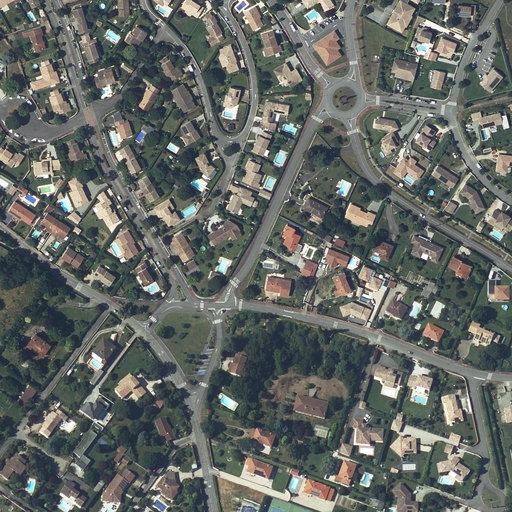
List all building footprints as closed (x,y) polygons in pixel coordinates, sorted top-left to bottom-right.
[(118,0),(119,16),(129,16),(129,6),(127,7),(126,0),(118,0)] [(186,0),(182,7),(186,10),(192,14),(198,17),(204,7),(197,3),(195,1),(192,0),(186,0)] [(325,7),(320,0),(318,0),(325,10),(333,4),(332,3),(325,7)] [(404,31),(416,5),(405,0),(397,0),(387,23),(404,31)] [(477,13),(477,11),(475,11),(476,6),(471,5),(471,6),(459,5),(458,13),(465,14),(470,15),(471,13),(475,14),(475,13),(477,13)] [(77,16),(78,20),(85,18),(82,6),(74,9),(76,16),(77,16)] [(255,6),(244,12),(253,29),(263,24),(259,18),(256,11),(257,10),(255,6)] [(213,16),(208,19),(207,19),(211,25),(207,27),(212,36),(216,43),(224,38),(221,33),(219,31),(220,30),(221,30),(216,22),(217,22),(213,15),(213,16)] [(85,18),(78,20),(79,23),(78,24),(80,32),(88,29),(85,18)] [(126,40),(135,46),(140,39),(141,40),(142,40),(147,32),(137,26),(132,33),(130,32),(126,40)] [(23,33),(24,37),(30,35),(33,44),(36,52),(46,48),(41,35),(43,35),(41,27),(23,33)] [(432,33),(425,31),(422,30),(422,29),(419,27),(414,41),(421,44),(423,40),(428,42),(432,33)] [(335,29),(313,42),(326,64),(342,55),(338,48),(341,46),(337,39),(340,37),(335,29)] [(276,44),(277,44),(273,30),(262,34),(266,47),(267,47),(267,49),(270,55),(280,51),(278,45),(277,46),(276,44)] [(216,43),(212,36),(208,39),(212,45),(216,43)] [(452,55),(457,42),(441,36),(436,49),(452,55)] [(88,52),(87,52),(90,63),(99,60),(97,57),(99,56),(93,39),(84,42),(85,46),(86,51),(87,51),(88,52)] [(225,61),(226,65),(228,69),(237,66),(236,61),(237,61),(235,56),(233,57),(233,55),(234,55),(230,45),(220,49),(221,52),(222,54),(221,57),(223,62),(225,61)] [(425,58),(436,60),(437,51),(427,50),(425,58)] [(167,78),(171,76),(177,72),(176,71),(178,70),(178,69),(176,65),(173,61),(171,62),(170,59),(168,60),(166,56),(160,60),(162,63),(165,70),(163,72),(164,72),(167,78)] [(413,81),(418,64),(395,58),(392,71),(396,72),(396,71),(400,71),(399,73),(404,74),(403,78),(413,81)] [(41,61),(42,66),(45,73),(43,74),(43,75),(45,81),(49,80),(56,77),(55,75),(58,75),(57,74),(56,70),(54,65),(52,66),(51,63),(50,63),(48,59),(41,61)] [(123,66),(132,72),(134,68),(125,62),(123,66)] [(292,73),(291,72),(286,63),(274,70),(279,79),(282,77),(286,85),(289,83),(291,87),(297,83),(297,82),(302,79),(297,70),(292,73)] [(491,92),(504,76),(492,66),(479,83),(491,92)] [(171,76),(173,80),(183,74),(180,68),(178,69),(178,70),(176,71),(177,72),(171,76)] [(112,70),(104,72),(108,83),(113,82),(112,80),(115,79),(115,77),(119,76),(116,69),(112,70)] [(97,72),(98,76),(100,83),(102,83),(103,85),(108,83),(104,72),(104,70),(97,72)] [(445,72),(435,70),(430,86),(441,89),(445,72)] [(49,80),(50,83),(61,80),(59,74),(57,74),(58,75),(55,75),(56,77),(49,80)] [(98,76),(94,77),(98,89),(104,87),(103,85),(102,83),(100,83),(98,76)] [(173,96),(176,102),(190,94),(188,91),(187,91),(183,83),(172,90),(175,95),(173,96)] [(144,104),(142,107),(148,111),(154,101),(153,100),(157,94),(160,89),(152,84),(149,89),(148,88),(143,95),(145,96),(141,102),(144,104)] [(230,104),(231,107),(237,103),(235,100),(236,97),(238,98),(241,89),(230,86),(228,95),(226,94),(224,103),(230,104)] [(54,111),(59,109),(66,107),(65,105),(67,104),(65,100),(64,95),(62,96),(61,92),(59,93),(58,89),(51,91),(52,95),(55,103),(52,104),(54,111)] [(192,97),(190,94),(176,102),(179,107),(181,106),(184,112),(195,106),(191,98),(192,97)] [(263,126),(275,131),(276,123),(272,122),(274,112),(284,114),(285,105),(266,101),(265,108),(266,108),(266,110),(265,110),(263,120),(264,121),(263,126)] [(59,109),(60,113),(71,109),(69,103),(67,104),(65,105),(66,107),(59,109)] [(503,123),(500,111),(482,116),(481,110),(470,113),(472,120),(478,118),(483,139),(491,138),(490,133),(497,131),(496,124),(503,123)] [(387,150),(390,148),(396,145),(394,142),(398,141),(393,131),(399,128),(395,121),(378,118),(378,120),(375,120),(374,127),(388,129),(390,133),(384,136),(386,139),(383,141),(384,144),(387,150)] [(118,125),(119,129),(119,131),(122,138),(133,135),(128,121),(125,123),(123,119),(115,122),(116,126),(118,125)] [(191,142),(199,138),(194,130),(195,129),(190,121),(181,126),(191,142)] [(149,124),(147,126),(143,124),(134,140),(141,145),(152,126),(149,124)] [(430,150),(436,142),(430,138),(430,139),(428,138),(428,137),(427,136),(432,128),(426,125),(416,140),(430,150)] [(428,138),(430,139),(430,138),(432,135),(435,131),(432,128),(427,136),(428,137),(428,138)] [(258,150),(257,153),(262,155),(272,135),(263,131),(261,136),(259,135),(257,140),(258,140),(257,143),(256,143),(254,148),(258,150)] [(84,154),(84,153),(82,149),(80,144),(78,145),(77,142),(75,143),(74,139),(67,141),(68,145),(71,153),(69,153),(69,154),(71,160),(75,159),(82,156),(82,154),(84,154)] [(384,144),(381,146),(385,155),(391,151),(390,148),(387,150),(384,144)] [(5,150),(2,147),(0,149),(0,155),(1,156),(7,161),(6,163),(14,151),(10,148),(9,150),(6,148),(5,150)] [(130,167),(129,167),(132,172),(141,168),(138,162),(131,149),(122,154),(129,166),(130,167)] [(14,151),(6,163),(12,167),(15,163),(19,157),(17,156),(18,154),(14,151)] [(19,157),(15,163),(18,165),(24,156),(19,152),(18,154),(17,156),(19,157)] [(82,156),(75,159),(77,163),(88,159),(85,153),(84,153),(84,154),(82,154),(82,156)] [(196,158),(202,171),(208,176),(215,168),(209,164),(208,164),(207,162),(209,162),(205,153),(196,158)] [(511,154),(499,153),(497,170),(506,171),(507,164),(511,164),(511,154)] [(419,178),(424,169),(415,163),(417,159),(411,155),(409,158),(404,155),(393,171),(402,178),(407,170),(419,178)] [(35,174),(49,173),(49,170),(53,170),(52,157),(47,157),(48,159),(48,161),(42,161),(42,163),(40,163),(40,162),(34,162),(35,174)] [(249,169),(248,171),(245,177),(244,176),(242,181),(258,187),(260,184),(258,183),(261,174),(257,172),(261,164),(250,159),(246,168),(248,168),(249,169)] [(438,165),(432,174),(453,187),(458,178),(438,165)] [(139,180),(141,184),(143,187),(141,188),(143,191),(153,185),(147,175),(139,180)] [(69,181),(73,190),(78,200),(74,202),(76,206),(88,201),(83,190),(82,186),(83,186),(78,176),(69,181)] [(484,208),(479,197),(478,197),(477,195),(478,195),(476,191),(465,184),(462,189),(463,189),(461,193),(469,198),(471,202),(473,201),(475,206),(476,206),(479,211),(484,208)] [(20,185),(16,190),(22,194),(25,188),(20,185)] [(147,194),(148,197),(151,201),(159,195),(153,185),(143,191),(145,195),(147,194)] [(252,191),(241,186),(239,191),(250,196),(252,191)] [(261,188),(259,194),(269,198),(272,193),(261,188)] [(73,190),(70,191),(74,202),(78,200),(73,190)] [(103,217),(108,226),(119,220),(115,212),(114,213),(113,211),(112,211),(111,209),(109,204),(112,203),(109,198),(108,199),(103,191),(100,193),(97,197),(100,199),(102,202),(96,205),(99,210),(100,210),(104,216),(103,217)] [(231,203),(229,209),(237,213),(242,202),(242,201),(248,203),(248,202),(252,204),(254,198),(250,196),(239,191),(237,195),(234,194),(231,202),(231,203)] [(308,197),(306,201),(303,207),(313,212),(322,217),(327,207),(308,197)] [(169,225),(176,220),(174,217),(178,215),(175,211),(172,213),(170,210),(174,208),(169,199),(154,208),(157,213),(162,211),(164,215),(165,217),(169,225)] [(450,200),(445,208),(452,213),(457,205),(450,200)] [(8,211),(15,216),(16,214),(22,218),(30,224),(36,215),(15,201),(8,211)] [(361,208),(351,204),(345,216),(351,219),(353,218),(361,221),(362,223),(367,226),(368,223),(370,222),(372,223),(376,215),(368,211),(367,213),(366,215),(364,214),(365,212),(360,210),(361,208)] [(502,214),(501,213),(495,209),(488,221),(493,225),(496,221),(503,226),(510,231),(511,227),(511,217),(506,214),(505,216),(503,217),(502,214)] [(78,224),(81,219),(74,212),(67,217),(78,224)] [(47,230),(51,232),(59,220),(48,213),(43,220),(41,223),(46,227),(48,228),(47,230)] [(59,220),(51,232),(55,234),(56,233),(58,235),(63,238),(71,228),(59,220)] [(484,222),(481,220),(476,227),(479,230),(484,222)] [(214,244),(226,237),(226,235),(230,234),(231,236),(238,235),(237,229),(239,228),(239,227),(238,225),(237,224),(236,224),(235,223),(234,222),(232,222),(231,222),(230,221),(229,221),(228,221),(226,222),(225,222),(227,225),(225,226),(225,225),(208,235),(211,240),(214,244)] [(496,221),(493,225),(501,230),(503,226),(496,221)] [(289,246),(295,249),(294,251),(299,253),(302,245),(297,243),(301,235),(293,232),(295,228),(287,225),(284,232),(289,234),(285,244),(289,246)] [(231,236),(232,240),(242,235),(239,229),(240,229),(239,228),(237,229),(238,235),(231,236)] [(122,245),(126,252),(129,257),(138,251),(133,243),(131,239),(133,238),(128,230),(119,235),(124,244),(122,245)] [(176,246),(175,247),(177,250),(188,243),(181,232),(170,239),(172,243),(174,242),(176,246)] [(325,239),(314,233),(313,235),(324,240),(324,241),(327,242),(327,241),(325,239)] [(432,257),(437,259),(442,248),(433,244),(432,245),(426,243),(428,239),(419,235),(418,237),(416,243),(413,250),(421,254),(422,251),(433,256),(432,257)] [(334,244),(336,245),(342,248),(345,242),(337,238),(334,244)] [(386,242),(378,239),(374,249),(382,253),(381,256),(387,259),(393,246),(388,244),(386,242)] [(325,247),(324,248),(332,252),(336,245),(334,244),(329,242),(327,241),(327,242),(325,247)] [(177,250),(179,253),(180,253),(182,257),(181,257),(183,261),(195,255),(188,243),(177,250)] [(8,259),(10,255),(9,254),(10,251),(0,245),(0,259),(7,264),(10,261),(8,259)] [(62,257),(70,262),(71,261),(79,266),(84,257),(69,247),(62,257)] [(454,256),(449,267),(457,270),(462,272),(461,274),(467,277),(472,265),(465,262),(462,261),(462,260),(454,256)] [(194,259),(186,264),(189,269),(196,264),(194,259)] [(136,268),(145,283),(153,278),(150,274),(149,272),(151,271),(146,262),(141,265),(136,268)] [(368,280),(366,284),(378,288),(382,278),(373,274),(375,269),(363,264),(358,276),(368,280)] [(93,276),(96,278),(97,277),(104,281),(105,281),(106,281),(106,282),(110,285),(115,276),(99,266),(93,276)] [(311,276),(310,278),(312,279),(315,272),(309,268),(306,273),(311,276)] [(339,289),(334,291),(336,295),(342,292),(343,293),(351,290),(344,276),(346,275),(344,272),(333,277),(336,283),(338,282),(339,284),(338,285),(340,289),(339,289)] [(281,288),(280,292),(280,295),(288,296),(291,281),(268,277),(266,289),(270,290),(270,288),(278,289),(278,288),(281,288)] [(379,286),(385,289),(389,279),(383,277),(379,286)] [(388,285),(394,287),(396,281),(390,279),(388,285)] [(510,301),(510,286),(496,286),(496,280),(489,280),(489,295),(494,295),(494,301),(510,301)] [(428,286),(426,290),(431,292),(434,285),(435,283),(430,281),(427,286),(428,286)] [(438,319),(445,305),(436,300),(429,314),(438,319)] [(387,312),(388,312),(391,314),(391,313),(393,315),(400,319),(401,320),(407,309),(393,301),(387,312)] [(474,339),(479,342),(490,346),(492,341),(497,343),(500,337),(495,335),(495,334),(491,332),(490,334),(479,329),(480,326),(472,323),(469,331),(476,334),(474,339)] [(433,338),(439,341),(443,332),(429,325),(424,335),(432,339),(433,338)] [(50,347),(45,343),(46,341),(36,334),(28,345),(33,348),(34,346),(44,353),(45,351),(46,352),(50,347)] [(106,361),(116,348),(112,345),(111,347),(102,341),(95,350),(102,355),(100,358),(104,361),(102,364),(104,366),(107,363),(105,362),(106,361)] [(44,353),(34,346),(33,348),(43,356),(46,352),(45,351),(44,353)] [(244,368),(247,359),(246,358),(247,354),(239,351),(238,355),(237,355),(233,365),(234,365),(231,374),(241,377),(242,372),(244,368)] [(399,386),(403,374),(398,372),(397,374),(388,371),(385,370),(386,369),(377,366),(374,376),(382,379),(382,381),(385,382),(394,385),(399,386)] [(99,379),(104,373),(100,369),(95,376),(99,379)] [(133,378),(130,375),(118,384),(120,386),(121,385),(126,381),(127,383),(133,378)] [(94,386),(99,379),(95,376),(90,383),(94,386)] [(430,391),(433,381),(419,377),(418,379),(410,376),(407,386),(416,388),(416,387),(430,391)] [(146,393),(137,382),(136,383),(134,382),(136,381),(133,378),(127,383),(126,381),(121,385),(120,386),(115,390),(122,399),(132,391),(139,399),(146,393)] [(25,406),(37,390),(30,384),(18,401),(25,406)] [(458,410),(455,395),(442,397),(443,403),(446,402),(450,421),(454,420),(459,419),(458,410)] [(327,409),(329,404),(297,396),(294,409),(320,415),(320,418),(325,419),(327,411),(326,411),(326,408),(327,409)] [(95,422),(108,404),(99,397),(92,406),(86,401),(79,410),(95,422)] [(154,404),(161,408),(165,401),(159,397),(154,404)] [(55,400),(52,404),(58,408),(61,404),(55,400)] [(320,415),(294,409),(293,412),(320,418),(320,415)] [(51,433),(62,419),(65,421),(68,418),(66,417),(66,416),(59,410),(56,414),(54,412),(47,420),(42,427),(51,433)] [(463,421),(461,410),(458,410),(459,419),(454,420),(455,423),(463,421)] [(169,426),(165,417),(156,421),(162,438),(165,436),(167,442),(176,439),(173,433),(172,433),(169,426)] [(382,442),(383,430),(370,429),(370,430),(366,429),(366,426),(363,426),(363,424),(363,420),(354,419),(354,429),(357,429),(357,438),(362,439),(362,440),(370,440),(370,441),(382,442)] [(399,433),(402,423),(393,420),(390,429),(399,433)] [(253,441),(257,429),(253,428),(248,439),(253,441)] [(275,436),(257,429),(253,441),(262,444),(262,443),(264,443),(263,444),(271,447),(275,436)] [(83,455),(90,445),(89,445),(92,442),(92,443),(98,436),(91,431),(90,433),(89,433),(75,450),(77,451),(75,454),(80,458),(81,457),(82,458),(80,460),(88,466),(91,461),(83,455)] [(459,442),(461,436),(451,433),(449,439),(459,442)] [(416,452),(415,439),(409,439),(409,440),(405,441),(405,440),(404,440),(401,437),(391,447),(399,455),(403,450),(409,450),(410,453),(416,452)] [(339,453),(350,456),(353,446),(342,443),(339,453)] [(451,454),(454,447),(447,444),(444,452),(451,454)] [(124,455),(127,450),(121,445),(117,450),(121,452),(124,455)] [(118,463),(124,455),(121,452),(114,461),(118,463)] [(23,465),(19,462),(22,459),(16,454),(10,463),(8,466),(6,464),(0,471),(0,473),(7,479),(14,471),(17,473),(23,465)] [(125,455),(121,461),(127,465),(131,459),(125,455)] [(464,472),(466,469),(460,465),(459,466),(457,465),(458,464),(460,461),(455,457),(452,462),(451,461),(440,463),(442,473),(451,471),(457,475),(456,476),(457,479),(460,481),(462,481),(467,474),(464,472)] [(80,460),(79,459),(75,465),(84,471),(88,466),(80,460)] [(268,480),(272,468),(252,460),(250,466),(248,472),(268,480)] [(349,485),(356,466),(345,462),(342,468),(345,469),(345,471),(342,470),(339,477),(343,478),(341,483),(349,485)] [(20,476),(26,468),(23,465),(17,473),(20,476)] [(100,501),(121,503),(122,495),(123,492),(124,490),(128,482),(131,483),(136,475),(125,469),(122,475),(115,474),(106,490),(106,492),(101,492),(100,501)] [(175,488),(175,487),(176,484),(176,480),(167,481),(163,478),(157,486),(164,492),(163,493),(166,495),(166,498),(168,497),(172,500),(178,493),(177,490),(175,488)] [(98,493),(106,483),(102,480),(94,490),(98,493)] [(87,499),(73,489),(76,486),(69,481),(61,492),(69,498),(71,496),(78,501),(77,504),(81,507),(87,499)] [(334,490),(310,481),(308,487),(307,487),(305,493),(325,500),(327,494),(332,496),(334,490)] [(411,502),(411,499),(409,499),(407,497),(410,494),(401,484),(393,491),(396,494),(396,496),(398,496),(400,499),(400,506),(403,509),(403,510),(408,510),(418,511),(418,503),(412,503),(411,502)] [(378,508),(379,505),(373,503),(374,499),(373,498),(371,505),(372,506),(378,508)] [(403,510),(403,509),(400,506),(400,499),(398,499),(397,511),(407,511),(408,510),(403,510)]
